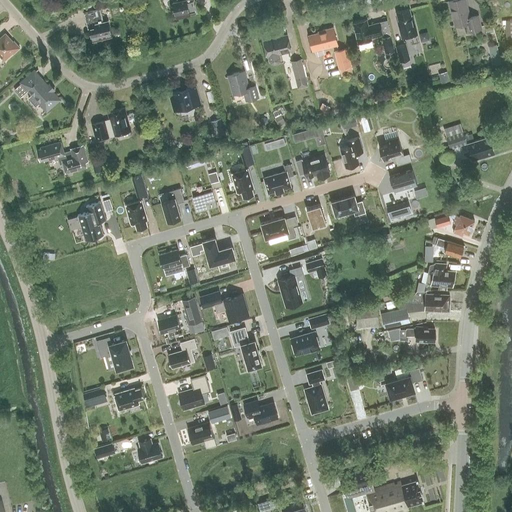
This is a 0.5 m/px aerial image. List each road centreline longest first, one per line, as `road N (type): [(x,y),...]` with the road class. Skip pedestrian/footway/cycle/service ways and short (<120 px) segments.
road 1 (residential): [(2,0),(70,76),(100,89),(201,60),(248,0)]
road 2 (residential): [(236,216),(305,441)]
road 3 (tertiary): [(511,192),(473,297),(463,401)]
road 4 (residential): [(192,511),(137,319)]
road 5 (residential): [(137,319),(144,295),(130,247),(236,216)]
road 6 (secondary): [(80,511),(42,345)]
road 7 (residential): [(463,401),(305,441)]
road 8 (residential): [(236,216),(371,176)]
road 9 (secondary): [(42,345),(0,219)]
